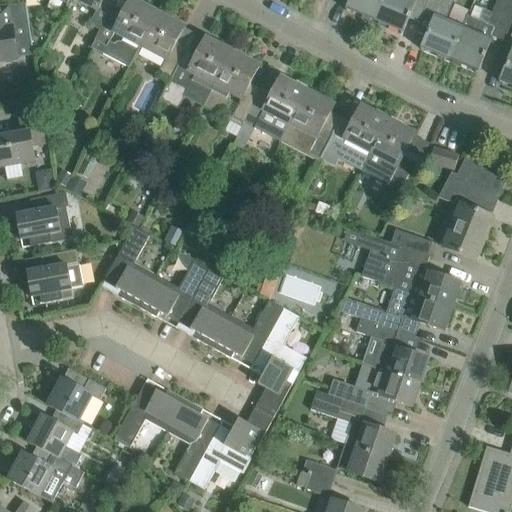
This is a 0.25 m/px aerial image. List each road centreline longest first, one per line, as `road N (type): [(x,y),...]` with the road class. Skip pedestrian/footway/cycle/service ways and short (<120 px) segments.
road 1 (residential): [(511,128),(422,96),(235,0)]
road 2 (unclassified): [(417,511),(511,266)]
road 3 (residential): [(208,376),(102,327),(0,341)]
